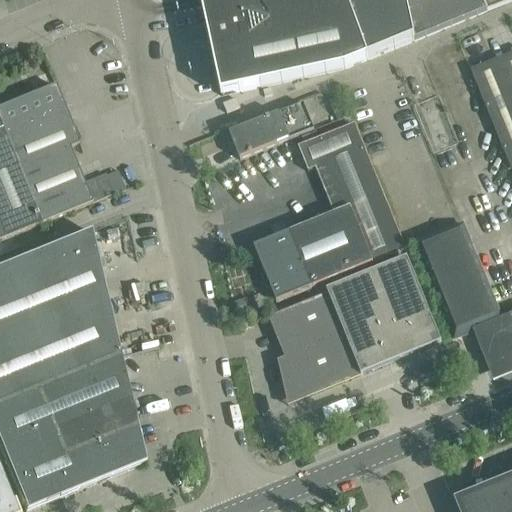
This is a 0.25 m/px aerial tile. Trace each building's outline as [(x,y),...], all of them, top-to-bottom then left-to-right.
[(345,71),(413,43),(487,13),(482,0),(200,0),(201,3),(205,20),(212,53),(219,85),(222,97),(345,71)] [(482,0),(487,13),(506,5),(504,0),(482,0)] [(451,72),(474,63),(466,43),(443,53),(451,72)] [(511,55),(471,73),(511,174),(511,55)] [(78,146),(55,88),(0,110),(0,133),(16,172),(69,150),(78,146)] [(340,99),(330,103),(337,123),(347,119),(340,99)] [(236,101),(223,106),(227,116),(240,110),(236,101)] [(240,162),(314,132),(304,106),(230,136),(240,162)] [(406,251),(355,125),(298,148),(308,173),(315,171),(334,216),(254,249),(276,305),(406,251)] [(0,133),(0,238),(2,242),(38,227),(16,172),(0,133)] [(91,206),(69,150),(16,172),(38,227),(91,206)] [(117,171),(105,176),(83,185),(92,206),(125,192),(117,171)] [(415,249),(417,248),(454,339),(453,340),(453,341),(502,321),(501,320),(500,320),(494,305),(490,307),(484,293),(489,290),(489,289),(488,289),(463,229),(464,229),(464,228),(415,248),(415,249)] [(0,270),(0,451),(24,511),(31,511),(145,466),(90,234),(0,270)] [(442,345),(408,260),(327,293),(328,297),(269,321),(285,361),(279,363),(289,407),(442,345)] [(511,318),(473,335),(493,388),(511,380),(511,318)] [(0,511),(15,511),(0,473),(0,511)] [(511,511),(511,484),(460,505),(463,511),(511,511)]
